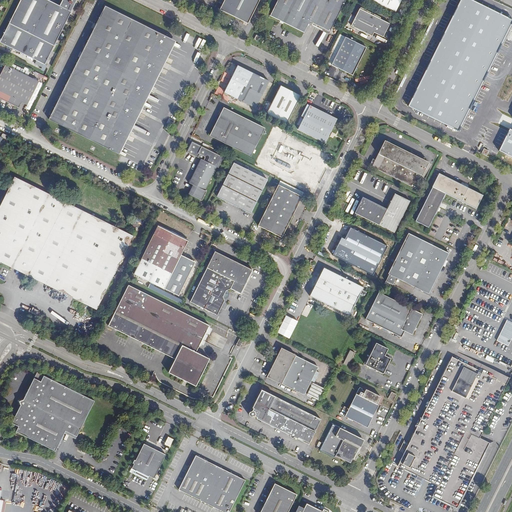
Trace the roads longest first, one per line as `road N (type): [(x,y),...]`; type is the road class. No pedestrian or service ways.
road 1 (residential): [(509,181),(358,495)]
road 2 (residential): [(369,108),(288,272)]
road 3 (residential): [(46,357),(208,429)]
road 4 (residential): [(230,38),(151,196)]
road 5 (residential): [(0,122),(151,196)]
road 6 (residential): [(288,272),(212,421)]
road 7 (residential): [(358,495),(212,421)]
road 8 (residential): [(208,429),(354,502)]
road 9 (residential): [(151,196),(270,255),(288,272)]
road 10 (residential): [(230,38),(369,108)]
road 11 (residential): [(372,109),(509,181)]
road 12 (residential): [(140,511),(54,466),(0,452)]
road 13 (residential): [(117,374),(0,317)]
road 14 (residential): [(426,0),(372,109)]
